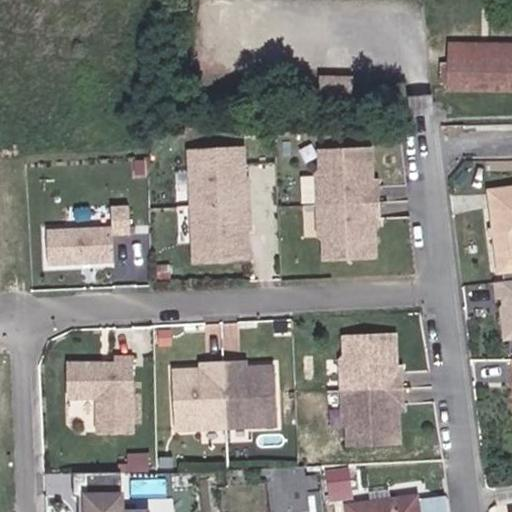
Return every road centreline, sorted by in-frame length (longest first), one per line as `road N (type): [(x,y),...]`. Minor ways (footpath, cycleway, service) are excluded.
road 1 (residential): [(451,288),(63,308),(38,319),(18,348),(26,511)]
road 2 (residential): [(473,511),(451,288)]
road 3 (residential): [(451,288),(437,145)]
